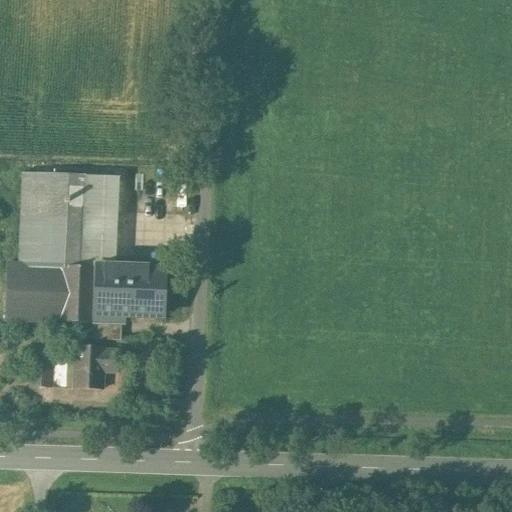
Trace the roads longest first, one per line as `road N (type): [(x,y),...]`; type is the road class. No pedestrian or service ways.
road 1 (unclassified): [(189,464),(214,0)]
road 2 (tertiary): [(189,464),(511,473)]
road 3 (tertiary): [(0,458),(189,464)]
